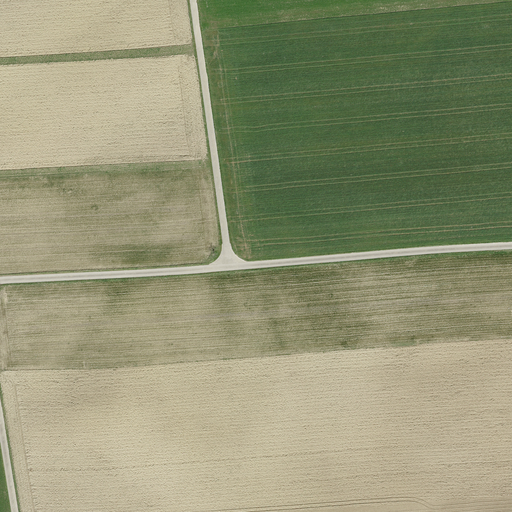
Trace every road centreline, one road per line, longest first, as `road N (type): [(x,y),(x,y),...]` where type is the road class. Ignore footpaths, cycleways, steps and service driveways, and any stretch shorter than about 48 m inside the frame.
road 1 (unclassified): [(0,282),(511,246)]
road 2 (track): [(229,265),(192,0)]
